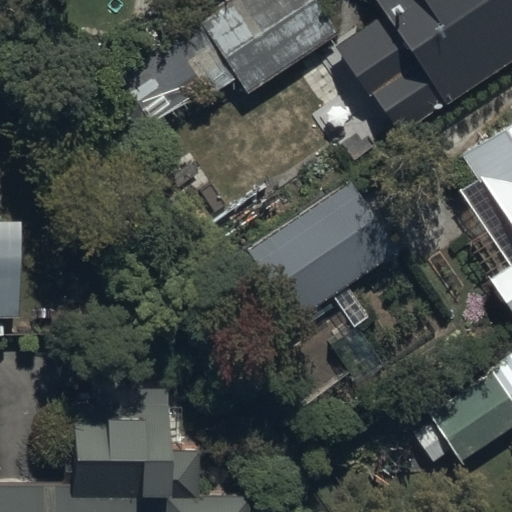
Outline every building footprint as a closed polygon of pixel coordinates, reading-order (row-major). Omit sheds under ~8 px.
[(310,0),(227,0),(225,2),(244,29),(256,20),(274,45),(320,13),(311,0),(310,0)] [(511,0),(368,0),(377,12),(342,36),(403,124),(442,98),(445,103),(511,56),(511,0)] [(511,323),(511,120),(436,173),(501,267),(482,280),(511,323)] [(294,321),(394,252),(346,181),(243,252),(247,258),(219,277),(268,349),(299,328),(294,321)] [(0,319),(12,319),(11,221),(0,221),(0,319)] [(458,463),(511,424),(511,347),(420,413),(426,421),(407,435),(430,466),(450,451),(458,463)] [(243,511),(244,498),(195,498),(195,450),(177,451),(177,389),(88,389),(89,407),(65,407),(65,484),(0,484),(0,511),(243,511)]
